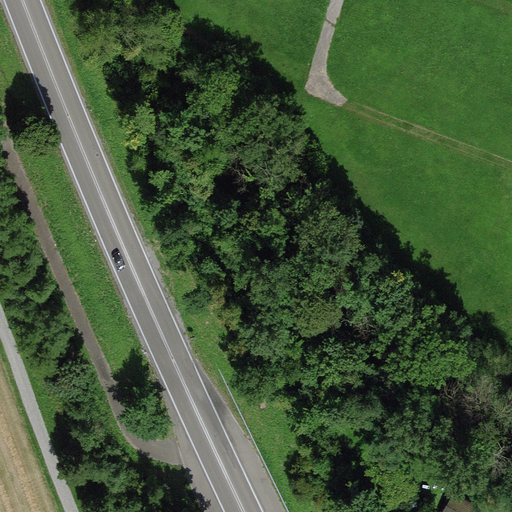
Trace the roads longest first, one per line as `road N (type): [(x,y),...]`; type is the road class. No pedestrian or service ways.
road 1 (trunk): [(21,0),(244,511)]
road 2 (track): [(0,319),(74,511)]
